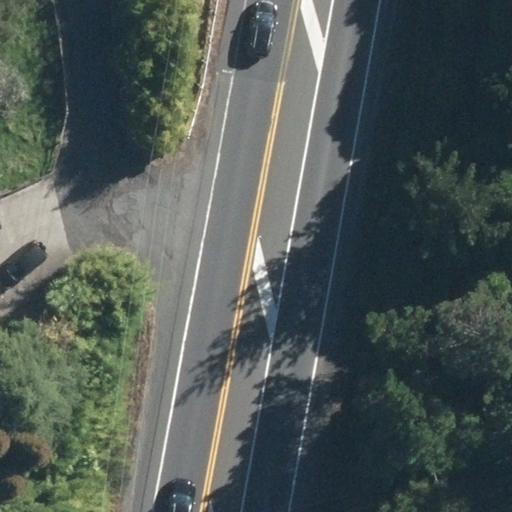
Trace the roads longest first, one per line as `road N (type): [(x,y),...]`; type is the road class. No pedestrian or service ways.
road 1 (primary): [(298,0),(207,511)]
road 2 (unknown): [(252,261),(73,185)]
road 3 (unknown): [(73,185),(72,0)]
